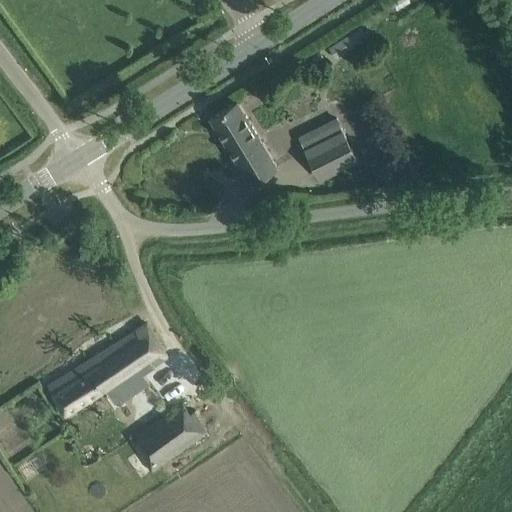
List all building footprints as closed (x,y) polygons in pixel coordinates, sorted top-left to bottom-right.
[(397,10),(410,1),(409,0),(397,0),(393,3),(397,10)] [(337,57),(358,43),(368,37),(361,26),(351,32),(330,46),(337,57)] [(277,167),(238,101),(211,117),(251,183),(277,167)] [(338,115),(300,134),(321,179),(360,160),(338,115)] [(130,333),(48,384),(67,414),(105,389),(110,396),(110,395),(144,373),(168,357),(147,323),(130,333)] [(152,470),(190,444),(207,432),(193,412),(191,414),(183,403),(167,414),(131,439),(152,470)]
